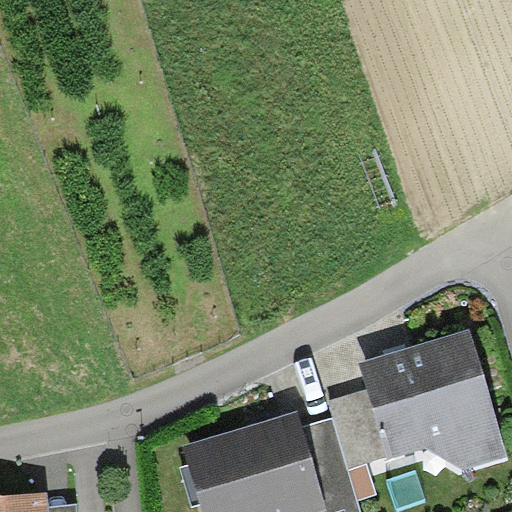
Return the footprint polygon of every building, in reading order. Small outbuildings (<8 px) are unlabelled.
[(402,355),(361,367),(369,393),(388,458),(390,462),(427,450),(463,472),(507,459),(470,335),(402,355)] [(388,458),(369,393),(330,404),(335,420),(360,503),(377,497),(367,466),(388,458)] [(323,511),(299,431),(295,418),(263,427),(184,450),(203,511),(323,511)] [(362,511),(360,503),(335,420),(299,431),(323,511),(362,511)] [(77,511),(77,506),(48,509),(47,495),(0,500),(0,511),(77,511)]
